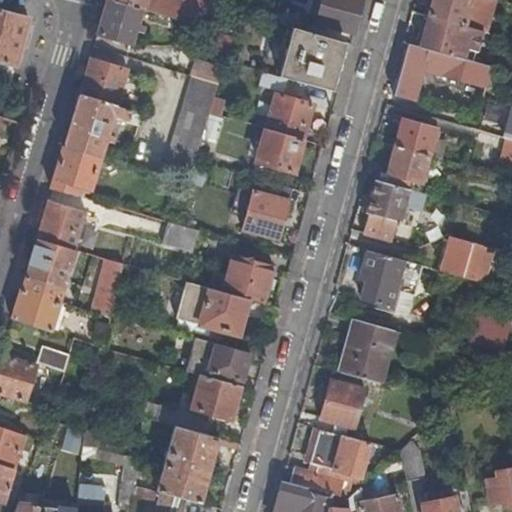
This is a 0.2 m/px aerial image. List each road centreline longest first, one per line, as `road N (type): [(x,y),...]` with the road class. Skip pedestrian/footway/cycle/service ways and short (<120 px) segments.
road 1 (residential): [(389,0),(248,511)]
road 2 (residential): [(0,276),(84,0)]
